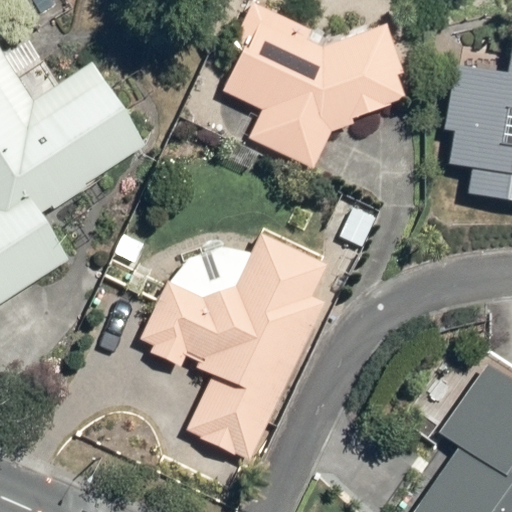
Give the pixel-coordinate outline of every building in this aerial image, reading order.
[(331,49),(262,3),(219,92),(264,114),(252,139),(318,171),(337,133),(359,127),(357,120),(412,105),(392,32),(331,49)] [(43,54),(22,68),(0,34),(0,313),(80,260),(49,214),(158,142),(103,59),(63,86),(43,54)] [(511,78),(464,69),(450,134),(465,137),(458,170),(478,174),(473,200),(511,208),(511,78)] [(349,260),(268,224),(254,252),(252,251),(249,250),(246,250),(244,249),(241,249),(238,248),(236,248),(233,248),(230,248),(227,248),(225,248),(222,248),(219,248),(217,249),(214,250),(211,250),(209,251),(206,252),(203,253),(201,254),(198,255),(196,256),(194,258),(191,259),(189,261),(187,262),(185,264),(183,266),(181,268),(179,269),(177,271),(175,273),(173,276),(172,278),(170,280),(138,352),(206,382),(183,435),(257,468),(349,260)] [(511,511),(511,364),(492,350),(471,379),(454,366),(410,426),(459,462),(421,511),(511,511)]
